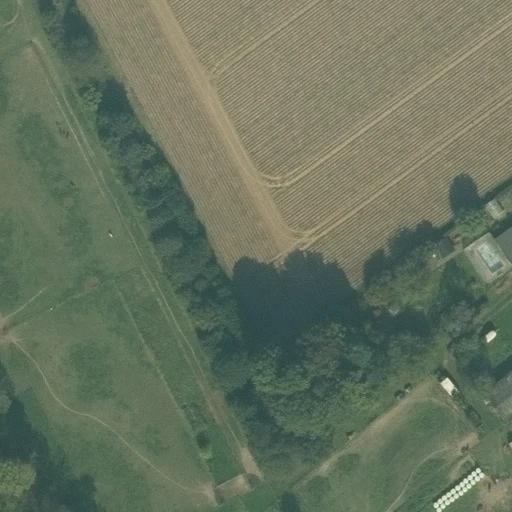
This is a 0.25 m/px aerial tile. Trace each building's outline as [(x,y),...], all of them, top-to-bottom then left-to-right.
[(503,213),(493,201),(483,208),(492,221),(503,213)] [(511,264),(511,229),(495,241),(511,264)] [(463,251),(487,286),(511,268),(511,267),(489,234),(463,251)] [(446,239),(433,247),(443,261),(455,253),(446,239)] [(511,376),(488,396),(508,420),(511,417),(511,376)]
